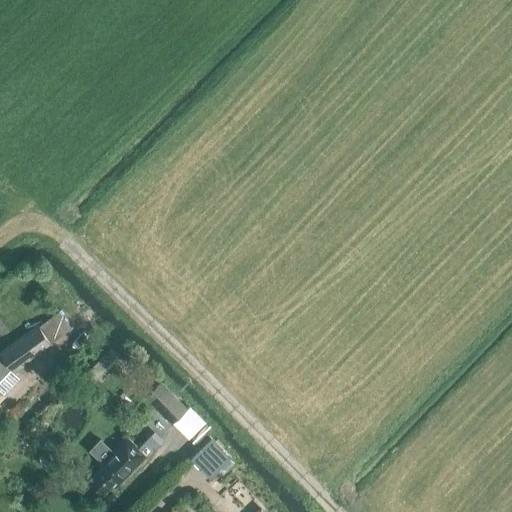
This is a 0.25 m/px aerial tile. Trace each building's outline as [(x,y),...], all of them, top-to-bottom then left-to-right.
[(0,400),(21,377),(16,372),(53,346),(38,325),(0,352),(0,354),(0,355),(0,400)] [(117,342),(99,361),(108,370),(117,360),(129,372),(138,363),(117,342)] [(188,409),(162,381),(145,397),(171,424),(172,423),(188,439),(205,423),(190,407),(188,409)] [(114,488),(157,443),(150,437),(138,450),(126,438),(113,451),(101,440),(90,451),(102,462),(99,465),(102,468),(90,481),(104,494),(112,486),(114,488)] [(195,461),(183,447),(166,462),(178,476),(195,461)]
